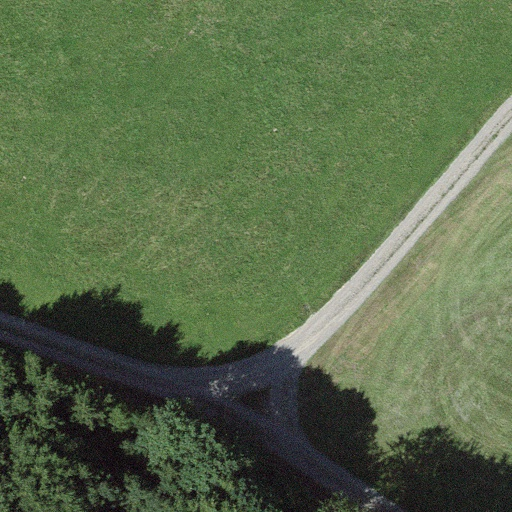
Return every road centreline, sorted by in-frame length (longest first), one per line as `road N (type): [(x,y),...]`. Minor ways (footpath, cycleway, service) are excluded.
road 1 (track): [(236,412),(367,291),(511,120)]
road 2 (track): [(236,412),(0,329)]
road 3 (track): [(381,511),(236,412)]
